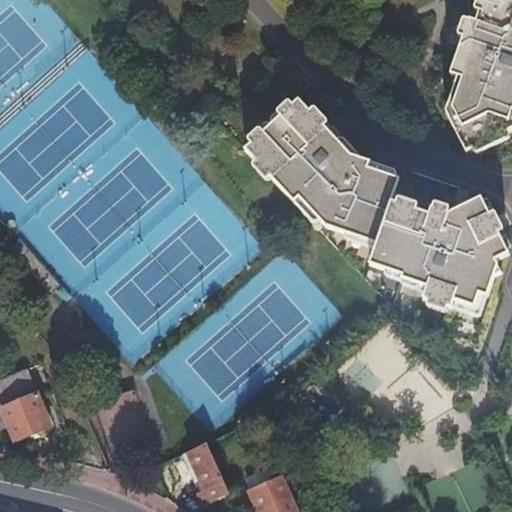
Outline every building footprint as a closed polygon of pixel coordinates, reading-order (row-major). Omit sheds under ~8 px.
[(511,0),(483,0),(479,13),(476,22),(469,20),(468,22),(462,39),(450,75),(457,77),(445,112),(465,153),(473,150),(507,134),(511,131),(511,0)] [(479,13),(483,0),(476,0),(474,8),(475,11),(479,13)] [(458,38),(462,39),(468,22),(464,21),(461,21),(457,35),(458,38)] [(297,106),(287,109),(243,160),(262,183),(324,242),(373,256),(363,281),(423,301),(431,324),(477,331),(488,312),(490,289),(511,267),(484,212),(434,224),(393,212),(400,185),(376,179),(348,158),(297,106)] [(509,137),(507,134),(473,150),(474,154),(477,155),(508,140),(509,137)] [(28,371),(0,383),(0,432),(9,429),(15,442),(52,427),(28,371)] [(135,392),(95,403),(108,453),(149,443),(135,392)] [(229,496),(207,446),(188,455),(205,492),(198,495),(205,507),(229,496)] [(299,511),(284,477),(249,492),(257,511),(299,511)]
